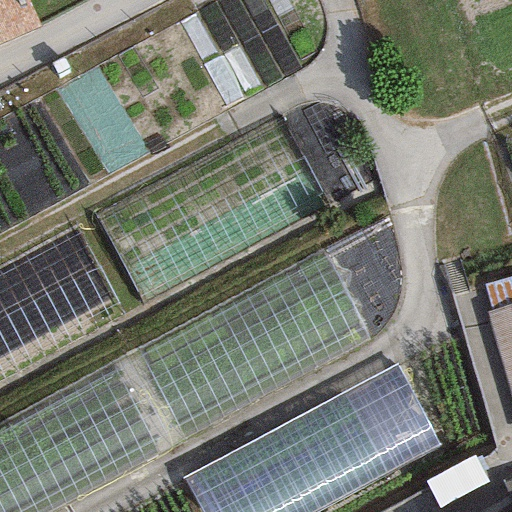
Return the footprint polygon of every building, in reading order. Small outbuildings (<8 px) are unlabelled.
[(27,0),(0,0),(0,46),(39,30),(27,0)] [(328,213),(281,127),(96,227),(143,313),(328,213)] [(511,318),(485,324),(511,443),(511,318)] [(357,511),(442,468),(397,383),(181,496),(189,511),(357,511)] [(436,508),(485,483),(471,456),(422,482),(436,508)] [(511,480),(502,484),(511,508),(511,480)]
